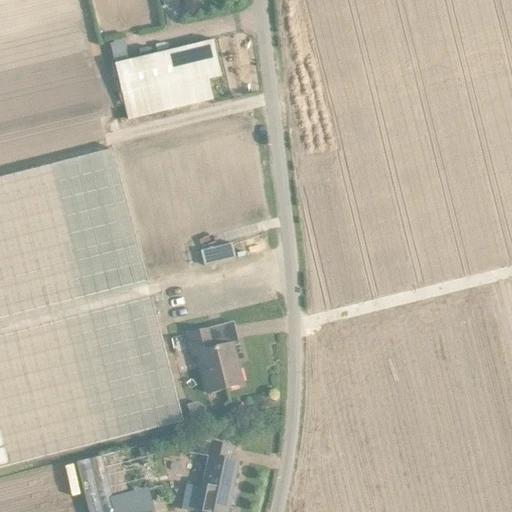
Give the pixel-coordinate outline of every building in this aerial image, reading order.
[(126,119),(211,99),(210,94),(207,80),(220,76),(211,39),(198,42),(198,43),(113,64),(122,100),(126,119)] [(213,348),(212,344),(208,328),(185,334),(190,354),(196,353),(206,393),(241,384),(231,343),(213,348)] [(230,460),(232,447),(190,438),(188,452),(207,456),(195,511),(231,511),(233,506),(229,502),(237,461),(230,460)] [(148,447),(137,449),(140,461),(151,458),(148,447)] [(115,511),(112,500),(101,455),(75,462),(88,511),(115,511)]
